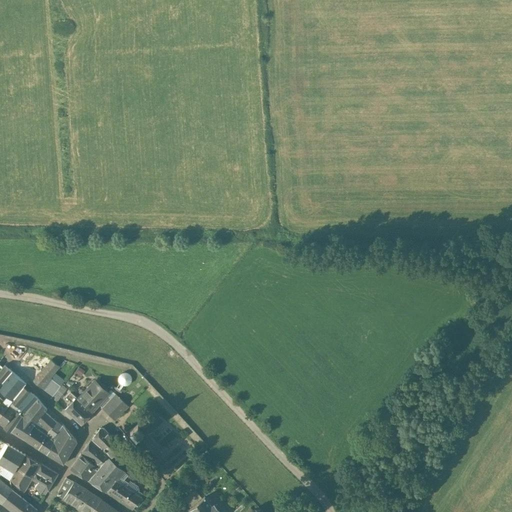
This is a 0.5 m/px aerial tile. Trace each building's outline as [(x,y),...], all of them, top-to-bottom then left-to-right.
[(52,360),(33,381),(41,387),(59,366),(52,360)] [(75,371),(81,375),(84,369),(78,366),(75,371)] [(0,419),(12,403),(24,390),(27,386),(12,371),(0,389),(0,419)] [(119,384),(131,382),(129,371),(118,373),(119,384)] [(52,379),(44,389),(53,396),(58,389),(61,386),(52,379)] [(93,383),(78,399),(92,411),(99,404),(107,396),(93,383)] [(63,393),(58,389),(53,396),(52,397),(57,401),(63,393)] [(24,390),(12,403),(18,408),(21,405),(30,396),(24,390)] [(129,407),(116,395),(112,399),(103,408),(116,420),(129,407)] [(107,396),(99,404),(103,408),(112,399),(107,396)] [(78,399),(76,397),(65,410),(81,425),(93,412),(92,411),(78,399)] [(12,403),(0,419),(0,422),(6,427),(18,408),(12,403)] [(28,412),(21,405),(18,408),(25,414),(28,412)] [(43,419),(32,407),(28,412),(25,414),(39,423),(43,419)] [(18,408),(6,427),(13,432),(23,417),(25,414),(18,408)] [(25,414),(23,417),(13,432),(26,439),(34,428),(35,429),(39,423),(25,414)] [(55,430),(43,419),(39,423),(35,429),(42,434),(49,439),(55,430)] [(145,430),(139,423),(130,430),(134,435),(133,435),(134,437),(135,438),(135,439),(148,455),(149,454),(153,458),(157,459),(161,456),(161,451),(158,447),(158,446),(159,446),(146,429),(145,430)] [(116,442),(103,427),(100,428),(92,438),(96,444),(101,440),(109,450),(116,442)] [(35,429),(34,428),(26,439),(34,444),(42,434),(35,429)] [(49,439),(41,449),(48,454),(62,435),(55,430),(49,439)] [(62,435),(48,454),(56,459),(67,446),(64,442),(69,437),(65,432),(62,435)] [(42,434),(34,444),(41,449),(49,439),(42,434)] [(67,446),(56,459),(64,464),(77,442),(71,435),(69,437),(64,442),(67,446)] [(101,440),(96,444),(92,438),(81,453),(86,456),(98,462),(109,450),(101,440)] [(0,457),(8,444),(0,439),(0,457)] [(25,454),(8,444),(0,457),(0,463),(14,472),(16,469),(25,454)] [(98,470),(87,480),(103,490),(111,483),(113,485),(118,481),(120,480),(115,474),(117,472),(116,471),(130,458),(125,452),(115,461),(111,457),(98,470)] [(86,456),(81,453),(70,468),(87,480),(98,470),(95,466),(98,462),(86,456)] [(28,456),(25,454),(16,469),(32,479),(41,463),(28,456)] [(58,473),(41,463),(32,479),(38,483),(35,488),(45,495),(58,473)] [(188,470),(183,465),(177,471),(181,476),(188,470)] [(32,479),(16,469),(14,472),(10,479),(24,491),(32,479)] [(74,482),(66,478),(57,495),(63,499),(74,482)] [(0,502),(4,506),(14,491),(0,479),(0,502)] [(133,492),(118,481),(113,485),(105,492),(122,502),(133,492)] [(74,482),(63,499),(77,507),(88,490),(74,482)] [(92,511),(101,499),(88,490),(77,507),(84,511),(92,511)] [(14,491),(4,506),(12,511),(35,511),(37,510),(14,491)] [(206,493),(190,507),(194,511),(221,511),(218,508),(221,505),(215,499),(212,501),(206,493)] [(118,511),(101,499),(92,511),(118,511)]
